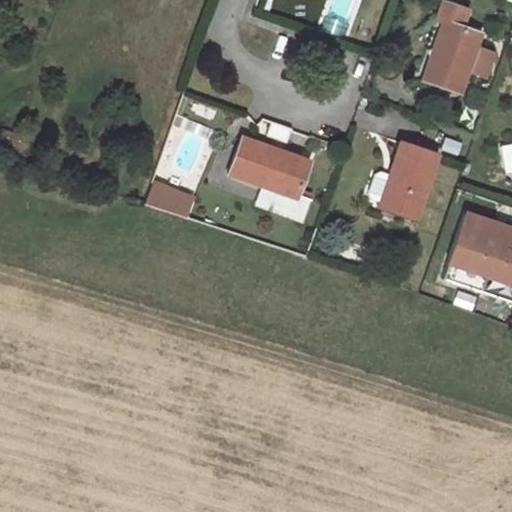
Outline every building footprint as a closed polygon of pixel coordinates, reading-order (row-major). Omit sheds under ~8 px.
[(466,10),(441,2),(435,20),(441,22),(420,81),(459,94),(468,70),(475,47),(480,33),(460,27),(466,10)] [(491,53),(475,47),(468,70),(483,77),(491,53)] [(190,98),(182,95),(174,114),(183,118),(190,98)] [(308,161),(239,137),(226,174),(262,187),(263,184),(292,194),(296,196),(308,161)] [(460,143),(444,137),(439,150),(457,156),(460,143)] [(436,155),(399,142),(376,208),(414,221),(436,155)] [(292,194),(271,187),(265,207),(286,215),(292,194)] [(182,201),(166,193),(161,204),(177,211),(182,201)] [(511,230),(463,214),(440,279),(511,302),(511,230)] [(409,241),(401,238),(390,266),(399,270),(409,241)]
